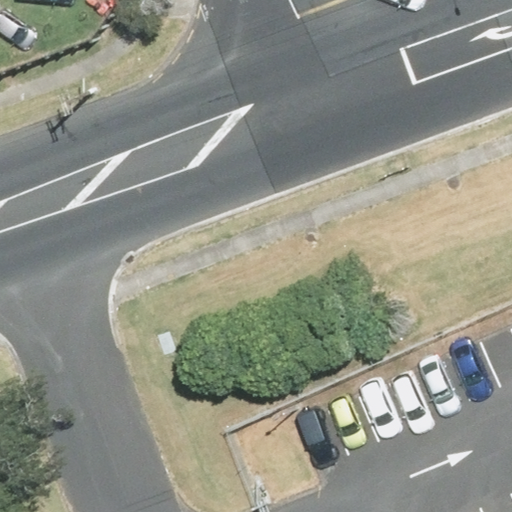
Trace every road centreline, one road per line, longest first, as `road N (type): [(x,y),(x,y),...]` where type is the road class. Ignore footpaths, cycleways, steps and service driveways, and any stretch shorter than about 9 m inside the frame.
road 1 (secondary): [(328,98),(0,216)]
road 2 (secondary): [(511,26),(328,98)]
